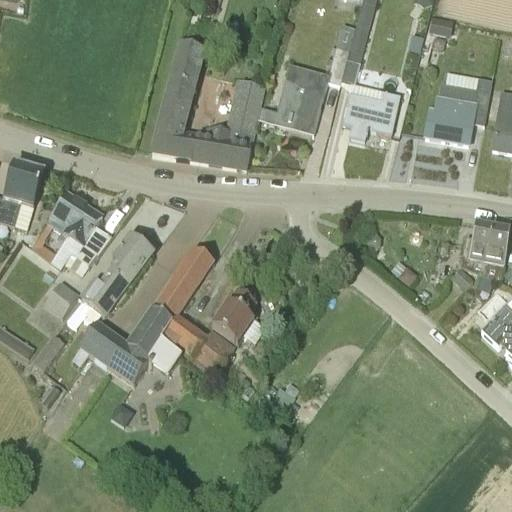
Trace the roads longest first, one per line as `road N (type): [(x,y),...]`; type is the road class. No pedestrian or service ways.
road 1 (residential): [(511,415),(403,315),(310,247),(299,226),(299,194)]
road 2 (unclassified): [(299,194),(178,185),(0,136)]
road 3 (unclassified): [(511,215),(299,194)]
